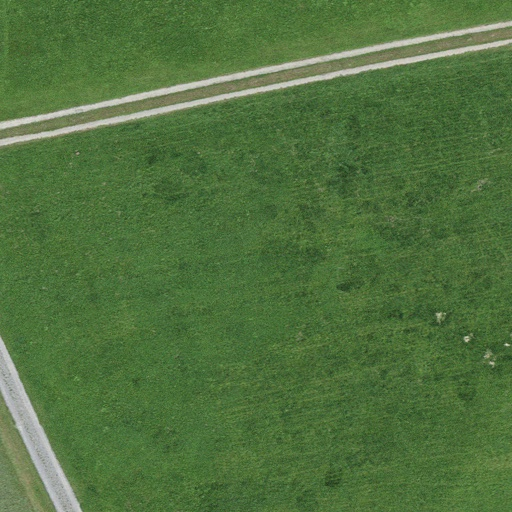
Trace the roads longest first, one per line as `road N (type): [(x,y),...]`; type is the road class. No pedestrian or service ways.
road 1 (track): [(511,42),(0,130)]
road 2 (track): [(73,511),(0,363)]
